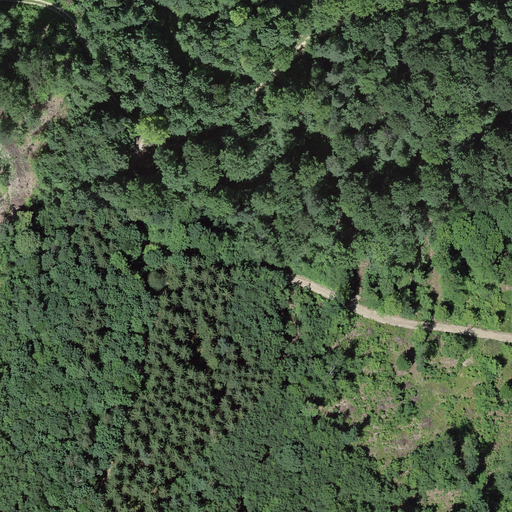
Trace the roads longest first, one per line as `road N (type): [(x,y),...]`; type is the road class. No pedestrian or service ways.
road 1 (track): [(31,0),(67,14),(108,94),(149,139),(208,128),(321,29),(398,0)]
road 2 (track): [(162,256),(318,289),(376,320),(511,336)]
road 3 (track): [(94,511),(137,385),(165,275),(162,256)]
road 4 (track): [(162,256),(117,207),(117,183),(149,139)]
